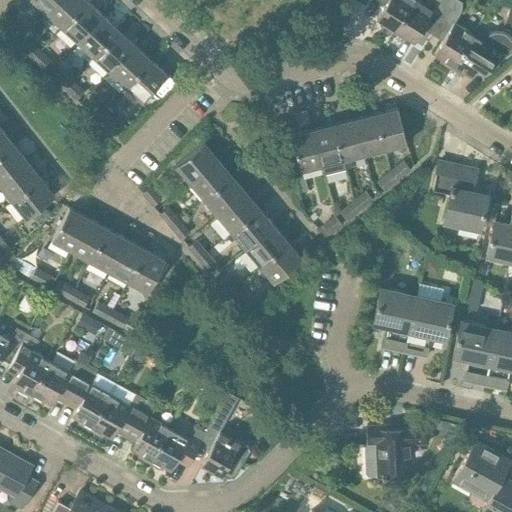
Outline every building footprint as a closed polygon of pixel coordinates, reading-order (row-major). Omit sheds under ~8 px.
[(57,0),(33,0),(46,12),(57,0)] [(62,27),(86,0),(57,0),(46,12),(62,27)] [(78,41),(103,14),(87,0),(86,0),(62,27),(78,41)] [(394,31),(413,0),(386,0),(387,0),(377,17),(384,21),(382,24),(394,31)] [(451,5),(454,0),(425,0),(424,2),(421,0),(413,0),(394,31),(405,38),(407,36),(414,41),(425,24),(435,30),(450,5),(451,5)] [(451,68),(474,33),(455,21),(461,11),(462,2),(459,0),(454,0),(451,5),(450,5),(435,30),(445,36),(434,53),(442,58),(440,61),(451,68)] [(94,56),(119,29),(103,14),(78,41),(89,51),(85,56),(90,60),(94,56)] [(13,40),(20,32),(8,21),(1,28),(13,40)] [(110,71),(134,43),(119,29),(94,56),(110,71)] [(474,33),(451,68),(463,75),(464,72),(472,77),(478,67),(485,71),(511,47),(511,40),(507,34),(502,31),(495,31),(489,32),(482,38),(474,33)] [(33,58),(40,51),(27,39),(21,47),(33,58)] [(126,85),(150,58),(134,43),(110,71),(126,85)] [(40,51),(33,58),(45,69),(52,62),(40,51)] [(150,58),(126,85),(142,100),(167,73),(150,58)] [(64,87),(71,80),(59,68),(52,75),(64,87)] [(71,80),(64,87),(76,98),(83,91),(71,80)] [(96,117),(103,109),(91,98),(84,106),(96,117)] [(378,112),(386,148),(406,142),(397,107),(378,112)] [(103,109),(96,117),(109,129),(117,136),(126,127),(117,119),(116,121),(103,109)] [(365,153),(386,148),(378,112),(356,117),(365,153)] [(341,159),(365,153),(356,117),(332,123),(341,159)] [(344,168),(341,159),(332,123),(312,129),(319,157),(321,164),(323,174),(344,168)] [(0,154),(14,143),(0,126),(0,154)] [(301,169),(321,164),(319,157),(312,129),(292,134),(301,169)] [(190,182),(218,158),(203,141),(175,164),(190,182)] [(0,181),(27,160),(14,143),(0,154),(0,181)] [(204,198),(232,175),(218,158),(190,182),(204,198)] [(0,184),(12,199),(40,177),(27,160),(0,181),(0,184)] [(384,189),(410,169),(403,160),(377,181),(384,189)] [(479,228),(487,193),(472,190),(477,169),(439,160),(436,172),(432,189),(449,193),(443,221),(479,228)] [(218,215),(246,191),(232,175),(204,198),(218,215)] [(303,175),(294,177),(298,192),(307,190),(303,175)] [(40,177),(12,199),(26,217),(54,194),(40,177)] [(153,205),(161,199),(150,185),(142,192),(153,205)] [(352,200),(360,210),(373,199),(365,190),(352,200)] [(227,235),(260,207),(246,191),(218,215),(227,225),(222,229),(227,235)] [(347,220),(360,210),(352,200),(339,211),(347,220)] [(171,226),(179,220),(168,206),(160,213),(171,226)] [(246,247),(273,224),(260,207),(227,235),(231,240),(236,236),(246,247)] [(71,250),(89,218),(70,208),(52,240),(71,250)] [(511,260),(511,209),(509,223),(493,219),(486,255),(511,260)] [(329,234),(342,224),(335,215),(322,226),(325,229),(321,232),(325,236),(329,234)] [(90,261),(108,229),(89,218),(71,250),(90,261)] [(179,220),(171,226),(181,239),(189,232),(179,220)] [(260,264),(287,240),(273,224),(246,247),(260,264)] [(109,271),(127,239),(108,229),(90,261),(109,271)] [(417,258),(426,246),(414,237),(406,249),(417,258)] [(129,281),(146,249),(127,239),(109,271),(129,281)] [(199,259),(207,252),(196,239),(188,246),(199,259)] [(287,240),(260,264),(274,280),(302,257),(287,240)] [(7,245),(0,250),(0,254),(7,264),(16,257),(7,245)] [(146,249),(129,281),(148,292),(165,260),(146,249)] [(207,252),(199,259),(209,272),(217,265),(207,252)] [(427,259),(425,269),(437,271),(438,261),(427,259)] [(479,259),(477,273),(485,275),(488,261),(479,259)] [(45,286),(51,275),(36,268),(30,278),(45,286)] [(227,292),(234,285),(223,273),(216,279),(227,292)] [(69,298),(74,288),(59,281),(53,290),(69,298)] [(234,285),(227,292),(237,305),(245,298),(234,285)] [(405,351),(417,294),(381,287),(373,323),(389,326),(384,347),(405,351)] [(74,288),(69,298),(84,306),(89,296),(74,288)] [(417,294),(405,351),(425,355),(429,335),(444,338),(452,302),(417,294)] [(112,321),(117,312),(98,301),(92,311),(112,321)] [(79,316),(75,323),(81,326),(85,328),(91,317),(92,317),(82,311),(82,312),(79,316)] [(117,312),(112,321),(120,326),(132,332),(137,322),(117,312)] [(485,384),(498,327),(461,319),(453,356),(468,359),(464,380),(485,384)] [(0,357),(10,363),(27,333),(16,327),(10,337),(0,331),(0,357)] [(511,330),(498,327),(485,384),(504,388),(509,368),(511,368),(511,330)] [(109,329),(104,338),(114,344),(119,334),(109,329)] [(31,396),(51,359),(32,349),(38,338),(27,333),(10,363),(6,371),(16,376),(13,382),(20,386),(19,389),(31,396)] [(137,346),(131,357),(142,363),(147,352),(137,346)] [(72,392),(86,365),(76,359),(70,370),(51,359),(31,396),(43,402),(44,400),(52,404),(56,398),(66,403),(72,392)] [(90,429),(111,392),(91,382),(97,371),(86,365),(72,392),(66,403),(76,409),(72,415),(80,419),(78,422),(90,429)] [(131,425),(146,399),(135,393),(130,403),(111,392),(90,429),(102,435),(104,433),(111,437),(115,430),(126,436),(131,425)] [(205,431),(201,440),(211,445),(202,462),(210,467),(208,469),(220,476),(222,473),(229,476),(235,475),(242,462),(248,450),(247,445),(240,441),(220,430),(231,410),(238,398),(227,392),(221,402),(220,404),(205,431)] [(150,462),(170,425),(151,415),(157,404),(146,399),(131,425),(126,436),(135,442),(132,448),(139,452),(138,455),(150,462)] [(434,418),(431,428),(441,430),(445,431),(447,421),(434,418)] [(267,431),(264,434),(274,444),(290,429),(286,424),(280,419),(279,420),(267,431)] [(446,438),(418,488),(424,492),(452,441),(461,426),(447,421),(445,431),(441,430),(442,436),(446,438)] [(393,427),(393,423),(366,424),(367,444),(365,447),(366,472),(369,475),(377,475),(377,476),(413,474),(412,443),(429,443),(427,425),(393,427)] [(201,440),(205,431),(195,426),(189,436),(170,425),(150,462),(162,468),(163,466),(171,470),(180,453),(191,459),(201,440)] [(510,484),(501,479),(511,459),(474,439),(451,480),(487,500),(482,510),(484,511),(511,511),(511,480),(511,481),(510,484)] [(22,507),(37,481),(26,474),(32,464),(0,445),(0,487),(14,495),(11,501),(22,507)] [(119,511),(80,490),(70,507),(58,500),(51,511),(119,511)]
